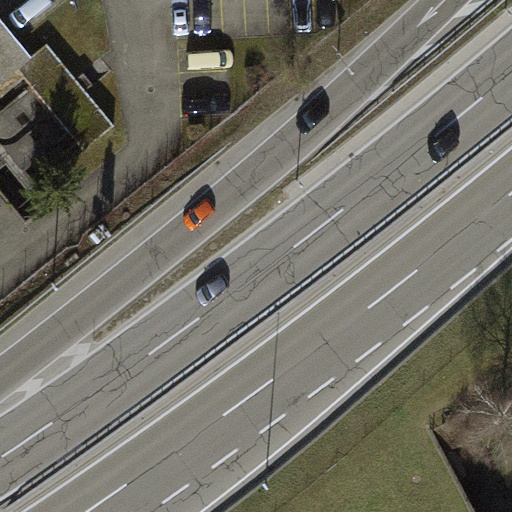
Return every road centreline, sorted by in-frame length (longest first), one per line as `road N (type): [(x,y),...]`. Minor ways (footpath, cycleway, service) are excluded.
road 1 (motorway): [(511,71),(189,328),(0,459)]
road 2 (motorway): [(449,0),(293,142),(0,381)]
road 3 (motorway): [(89,511),(247,401),(511,194)]
